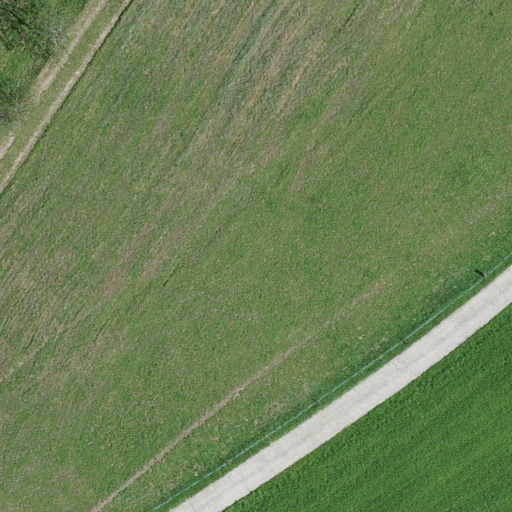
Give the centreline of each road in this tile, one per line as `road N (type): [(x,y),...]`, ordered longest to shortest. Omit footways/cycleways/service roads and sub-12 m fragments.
road 1 (track): [(217,511),(335,440),(511,303)]
road 2 (track): [(0,162),(115,0)]
